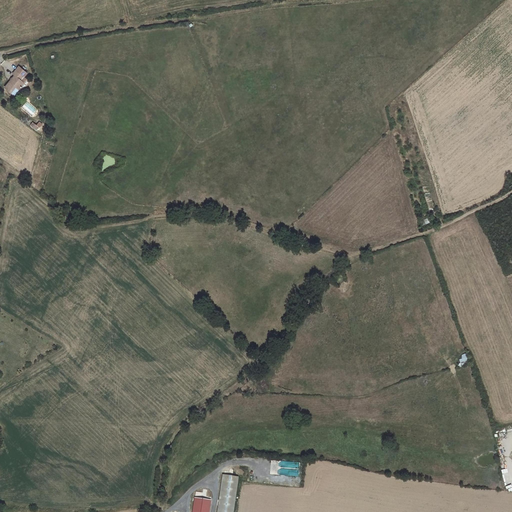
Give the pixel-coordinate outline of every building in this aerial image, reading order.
[(15,73),(5,85),(15,92),(21,85),(24,87),(31,79),(25,74),(28,71),(18,64),(12,71),(15,73)] [(466,354),(460,355),(462,363),(468,361),(466,354)] [(271,461),(270,474),(280,475),(280,468),(291,469),(291,462),(271,461)] [(231,511),(235,475),(219,473),(214,511),(231,511)] [(206,511),(208,497),(192,495),(190,511),(206,511)]
